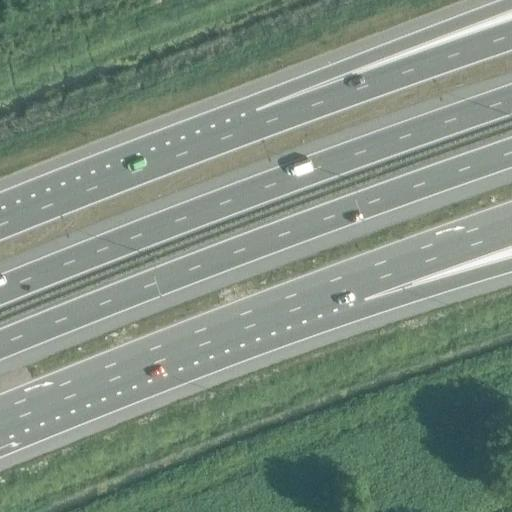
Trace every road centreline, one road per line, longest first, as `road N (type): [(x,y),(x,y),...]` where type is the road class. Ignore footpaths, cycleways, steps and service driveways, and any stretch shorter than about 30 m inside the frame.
road 1 (motorway): [(0,345),(511,148)]
road 2 (motorway): [(511,99),(0,290)]
road 3 (motorway): [(0,416),(353,279)]
road 4 (motorway): [(271,120),(0,227)]
road 5 (motorway): [(511,3),(436,32),(271,120)]
road 6 (motorway): [(511,36),(271,120)]
road 7 (motorway): [(353,279),(511,228)]
road 8 (motorway): [(353,279),(511,254)]
